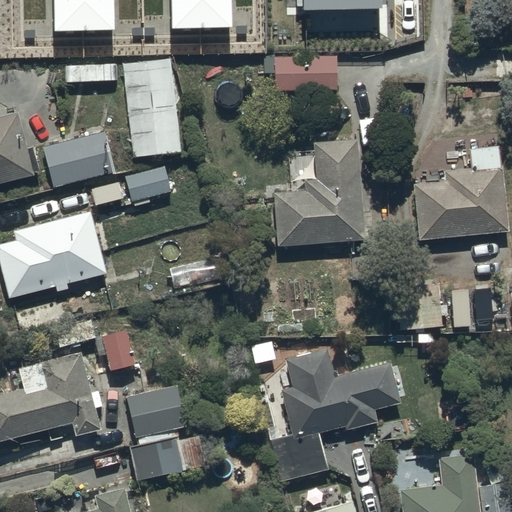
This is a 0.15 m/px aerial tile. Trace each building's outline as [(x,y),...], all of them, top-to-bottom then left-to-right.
[(1,0),(3,28),(23,27),(20,0),(1,0)] [(114,0),(53,0),(54,31),(115,30),(114,0)] [(231,0),(172,0),(173,27),(232,26),(231,0)] [(381,0),(298,0),(298,9),(382,9),(381,0)] [(270,56),(271,90),(335,89),(334,55),(270,56)] [(121,62),(129,156),(180,152),(172,59),(121,62)] [(62,66),(63,83),(117,80),(116,63),(62,66)] [(0,117),(0,181),(30,175),(29,171),(36,169),(30,146),(23,147),(15,114),(0,117)] [(100,132),(39,146),(49,188),(110,173),(100,132)] [(269,193),(272,245),(372,239),(370,211),(360,212),(355,140),(310,142),(312,178),(300,178),(300,191),(269,193)] [(411,183),(416,239),(505,232),(498,145),(465,147),(467,167),(440,170),(441,180),(411,183)] [(163,167),(121,178),(128,201),(169,190),(163,167)] [(12,240),(0,242),(0,280),(4,298),(51,286),(52,291),(65,288),(64,283),(103,274),(87,211),(10,229),(12,240)] [(434,278),(394,279),(396,328),(436,327),(434,278)] [(51,327),(55,347),(68,344),(69,348),(78,346),(77,341),(93,338),(89,319),(51,327)] [(125,331),(98,337),(106,370),(133,363),(125,331)] [(282,358),(289,385),(278,388),(289,434),(269,439),(279,482),(326,470),(317,432),(340,427),(341,430),(373,423),(370,408),(397,402),(396,396),(414,391),(407,362),(389,366),(388,361),(330,375),(323,348),(282,358)] [(0,391),(0,439),(68,423),(71,436),(95,429),(90,407),(101,404),(98,389),(87,392),(79,358),(36,368),(34,362),(12,368),(16,388),(0,391)] [(123,397),(131,438),(182,426),(173,386),(123,397)] [(132,480),(179,470),(173,436),(125,447),(132,480)] [(438,485),(398,489),(400,511),(493,511),(489,462),(471,464),(470,452),(435,456),(438,485)] [(124,511),(118,489),(90,497),(93,508),(78,511),(124,511)] [(351,511),(349,501),(310,511),(351,511)]
